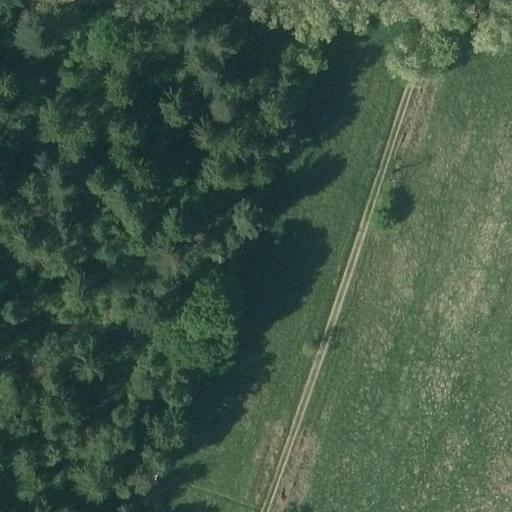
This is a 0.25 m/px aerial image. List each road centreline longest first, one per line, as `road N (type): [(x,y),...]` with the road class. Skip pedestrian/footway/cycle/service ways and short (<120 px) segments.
road 1 (track): [(262,511),(420,12)]
road 2 (track): [(420,12),(68,0)]
